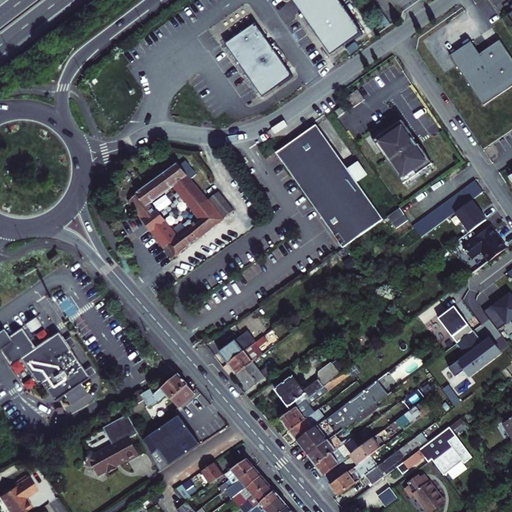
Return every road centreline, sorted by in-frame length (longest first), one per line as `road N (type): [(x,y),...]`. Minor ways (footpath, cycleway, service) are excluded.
road 1 (secondary): [(323,511),(109,268)]
road 2 (unclassified): [(137,141),(164,131),(248,133),(394,38)]
road 3 (residential): [(394,38),(511,212)]
road 4 (trunk): [(62,126),(62,89),(74,64),(154,0)]
